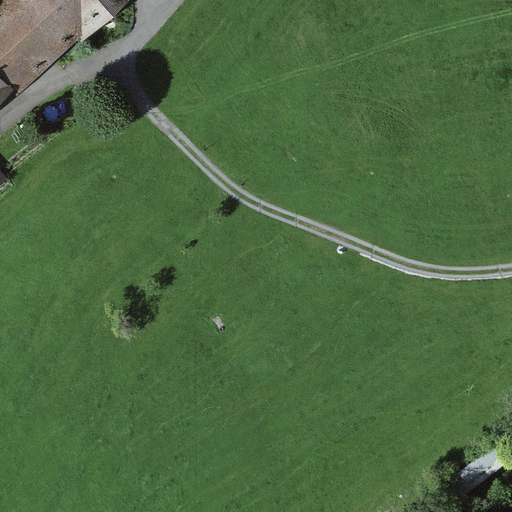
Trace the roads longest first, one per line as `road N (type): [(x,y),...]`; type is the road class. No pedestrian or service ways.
road 1 (track): [(114,61),(147,109),(219,180),(277,214),(429,272),(511,271)]
road 2 (track): [(0,120),(35,91),(114,61)]
